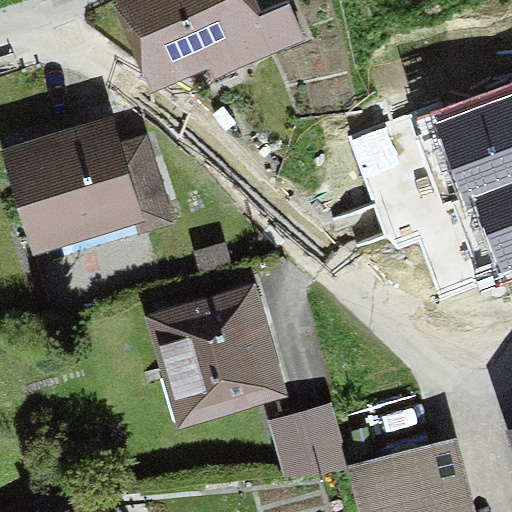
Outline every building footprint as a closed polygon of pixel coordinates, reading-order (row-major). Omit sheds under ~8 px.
[(128,0),(152,60),(202,39),(214,69),(300,33),(288,3),(292,2),(291,0),(128,0)] [(511,95),(436,123),(467,208),(474,205),(499,273),(511,268),(511,95)] [(108,129),(19,156),(43,233),(160,197),(144,145),(115,153),(108,129)] [(274,385),(247,291),(157,317),(184,412),(274,385)] [(273,419),(287,470),(344,464),(327,404),(273,419)] [(355,464),(367,511),(450,511),(433,443),(355,464)] [(88,511),(82,500),(57,511),(88,511)]
